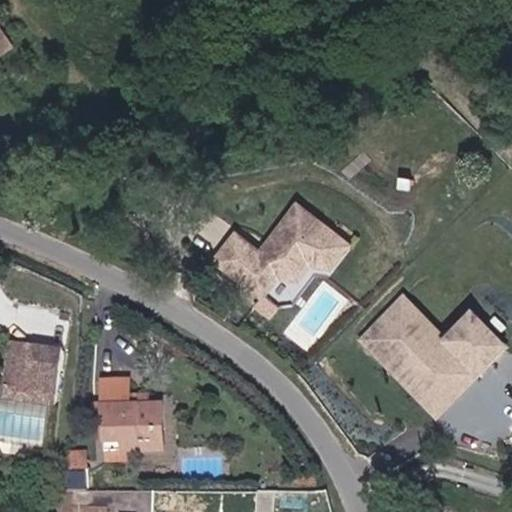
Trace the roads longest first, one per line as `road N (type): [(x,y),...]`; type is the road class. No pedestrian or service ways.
road 1 (unclassified): [(511,1),(416,30),(347,79),(265,116),(119,162),(0,179)]
road 2 (unclassified): [(0,232),(99,267),(293,394),(350,476),(358,511)]
